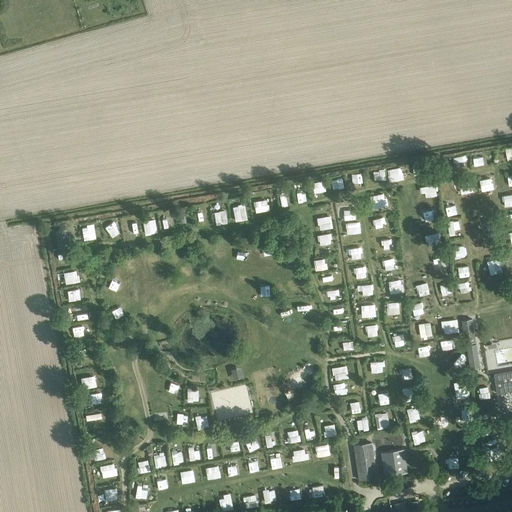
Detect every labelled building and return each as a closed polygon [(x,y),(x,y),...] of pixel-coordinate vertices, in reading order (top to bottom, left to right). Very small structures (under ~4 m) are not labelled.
[(467,155),(455,155),(456,163),(467,163),(467,155)] [(484,155),(474,157),(475,166),(485,164),(484,155)] [(388,169),(390,181),(405,178),(402,165),(388,169)] [(353,180),(363,178),(361,172),(352,174),(353,180)] [(331,189),(340,187),(337,176),(328,179),(331,189)] [(479,179),(479,189),(488,188),(488,178),(479,179)] [(472,179),(459,182),(461,193),(474,191),(472,179)] [(314,192),(325,191),(324,180),(313,181),(314,192)] [(426,191),(427,197),(440,194),(437,182),(420,186),(422,192),(426,191)] [(297,191),(298,202),(309,200),(307,189),(297,191)] [(385,192),(375,194),(377,203),(387,201),(385,192)] [(273,197),(264,198),(265,207),(275,205),(273,197)] [(249,211),(258,211),(257,201),(248,202),(249,211)] [(428,216),(440,213),(437,202),(425,204),(428,216)] [(351,204),(338,206),(341,220),(354,217),(351,204)] [(242,205),(231,207),(232,221),(244,220),(242,205)] [(376,210),(378,221),(394,218),(392,207),(376,210)] [(214,211),(217,224),(228,222),(226,209),(214,211)] [(333,228),(332,215),(318,216),(320,229),(333,228)] [(172,217),(164,219),(165,227),(174,225),(172,217)] [(158,218),(147,220),(150,232),(160,230),(158,218)] [(450,233),(461,231),(460,219),(449,220),(450,233)] [(125,220),(115,220),(115,235),(125,235),(125,220)] [(361,221),(346,221),(346,233),(361,233),(361,221)] [(95,235),(107,234),(106,222),(94,223),(95,235)] [(374,226),(375,236),(386,234),(384,224),(374,226)] [(55,231),(58,248),(68,246),(65,229),(55,231)] [(317,235),(320,246),(334,242),(331,231),(317,235)] [(443,233),(432,236),(435,247),(446,244),(443,233)] [(363,236),(352,237),(352,244),(364,243),(363,236)] [(383,251),(397,250),(396,236),(382,237),(383,251)] [(454,245),(455,257),(468,256),(467,244),(454,245)] [(364,251),(353,253),(354,262),(365,261),(364,251)] [(60,263),(71,262),(70,252),(59,253),(60,263)] [(149,256),(150,264),(158,264),(158,255),(149,256)] [(387,256),(387,266),(399,266),(398,255),(387,256)] [(124,261),(127,271),(138,267),(135,258),(124,261)] [(327,258),(315,258),(315,270),(327,269),(327,258)] [(488,261),(491,274),(504,271),(500,258),(488,261)] [(195,271),(196,262),(186,262),(185,270),(195,271)] [(458,276),(471,276),(470,265),(457,265),(458,276)] [(357,269),(358,279),(369,278),(368,268),(357,269)] [(65,270),(66,285),(79,284),(77,269),(65,270)] [(403,271),(391,272),(392,282),(404,281),(403,271)] [(330,280),(330,286),(344,284),(342,272),(325,274),(326,280),(330,280)] [(458,282),(461,292),(470,290),(468,279),(458,282)] [(420,295),(431,292),(428,281),(417,284),(420,295)] [(454,292),(453,282),(441,283),(442,294),(454,292)] [(373,283),(361,284),(362,295),(374,294),(373,283)] [(385,298),(398,298),(397,287),(385,287),(385,298)] [(387,314),(400,313),(400,300),(387,301),(387,314)] [(412,303),(415,315),(426,312),(422,300),(412,303)] [(376,303),(365,302),(365,315),(375,315),(376,303)] [(331,306),(333,314),(344,312),(342,304),(331,306)] [(466,343),(476,341),(472,319),(462,320),(466,343)] [(432,320),(419,323),(422,337),(435,334),(432,320)] [(446,333),(459,331),(458,320),(445,321),(446,333)] [(377,323),(366,324),(367,336),(379,335),(377,323)] [(84,324),(74,326),(75,334),(85,332),(84,324)] [(404,333),(393,335),(395,346),(406,344),(404,333)] [(447,338),(436,340),(438,350),(449,348),(447,338)] [(511,338),(484,343),(485,349),(511,345),(511,338)] [(353,339),(343,341),(344,350),(355,348),(353,339)] [(416,342),(417,352),(428,351),(427,341),(416,342)] [(480,367),(476,344),(468,345),(471,368),(480,367)] [(117,348),(109,354),(114,360),(121,355),(117,348)] [(80,370),(92,370),(92,359),(79,359),(80,370)] [(384,360),(370,361),(371,372),(384,371),(384,360)] [(335,379),(349,377),(348,365),(333,366),(335,379)] [(412,367),(398,369),(400,379),(413,377),(412,367)] [(511,369),(494,373),(497,392),(510,390),(509,385),(511,384),(511,369)] [(95,374),(81,377),(83,389),(97,385),(95,374)] [(334,383),(335,394),(347,393),(346,382),(334,383)] [(404,395),(414,392),(411,382),(401,385),(404,395)] [(375,386),(375,398),(387,398),(386,386),(375,386)] [(135,388),(127,390),(130,398),(138,396),(135,388)] [(101,394),(92,395),(93,406),(102,405),(101,394)] [(413,398),(404,401),(406,409),(416,406),(413,398)] [(350,401),(352,413),(362,411),(360,400),(350,401)] [(138,421),(143,413),(134,407),(129,415),(138,421)] [(195,409),(185,410),(185,421),(196,420),(195,409)] [(463,409),(463,420),(473,421),(473,409),(463,409)] [(387,410),(374,413),(378,429),(391,426),(387,410)] [(412,426),(422,423),(419,414),(409,418),(412,426)] [(368,415),(357,417),(359,430),(370,428),(368,415)] [(324,424),(325,435),(336,435),(336,424),(324,424)] [(291,443),(302,441),(300,429),(289,431),(291,443)] [(415,440),(424,437),(422,429),(413,432),(415,440)] [(466,430),(466,439),(476,439),(475,430),(466,430)] [(260,434),(262,446),(270,445),(267,433),(260,434)] [(317,456),(331,455),(329,443),(316,444),(317,456)] [(376,477),(371,443),(353,445),(358,480),(376,477)] [(222,456),(232,454),(230,445),(221,446),(222,456)] [(310,446),(297,449),(299,461),(312,458),(310,446)] [(384,476),(407,472),(403,447),(381,451),(384,476)] [(204,460),(214,459),(213,449),(202,450),(204,460)] [(279,463),(292,462),(290,451),(278,452),(279,463)] [(260,467),(272,466),(271,455),(259,456),(260,467)] [(459,457),(450,457),(451,467),(459,467),(459,457)] [(254,459),(243,460),(244,471),(255,470),(254,459)] [(150,461),(139,462),(140,472),(151,470),(150,461)] [(102,464),(104,476),(116,474),(114,462),(102,464)] [(233,462),(225,463),(226,474),(235,472),(233,462)] [(206,467),(208,479),(221,477),(219,465),(206,467)] [(188,469),(189,479),(201,479),(200,468),(188,469)] [(156,475),(159,485),(169,483),(167,473),(156,475)] [(173,475),(174,484),(183,483),(182,474),(173,475)] [(99,486),(100,496),(107,496),(106,485),(99,486)] [(138,500),(149,499),(149,487),(138,487),(138,500)] [(271,493),(271,502),(280,501),(280,492),(271,493)] [(115,500),(107,501),(108,511),(116,510),(115,500)]
